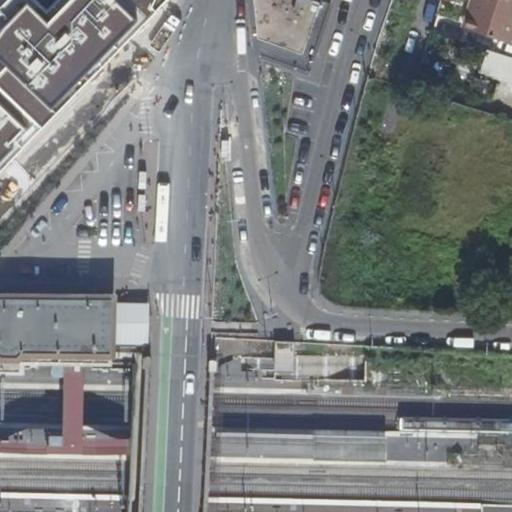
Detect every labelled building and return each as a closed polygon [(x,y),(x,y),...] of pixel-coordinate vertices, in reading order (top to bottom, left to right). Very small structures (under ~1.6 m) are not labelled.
[(253,0),(260,54),(307,70),(330,2),(330,0),(253,0)] [(508,43),(511,31),(511,0),(470,0),(462,27),(508,43)] [(511,57),(509,57),(508,58),(487,51),(480,72),(511,83),(511,57)] [(460,61),(454,78),(473,84),(478,66),(460,61)] [(78,293),(95,293),(95,287),(94,284),(91,282),(7,281),(3,282),(2,284),(2,292),(38,292),(78,293)] [(0,354),(23,355),(38,355),(56,355),(64,355),(73,355),(83,355),(95,355),(118,355),(118,335),(118,318),(118,293),(95,293),(78,293),(38,292),(2,292),(0,292),(0,354)] [(275,338),(275,369),(295,369),(295,339),(275,338)] [(23,355),(0,354),(0,367),(23,367),(23,355)] [(387,440),(217,437),(217,458),(387,460),(387,440)] [(0,451),(9,451),(50,452),(50,448),(50,445),(50,440),(9,440),(0,439),(0,451)]
